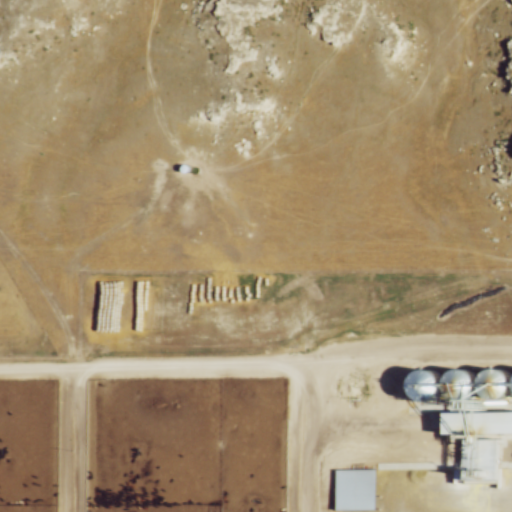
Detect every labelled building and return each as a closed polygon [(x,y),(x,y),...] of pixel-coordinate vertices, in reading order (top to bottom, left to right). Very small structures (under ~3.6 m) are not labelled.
[(507,397),(510,394),(511,390),(511,385),(511,381),(509,377),(505,374),(501,372),(497,372),(492,374),(489,376),(486,380),(485,385),(485,389),(487,393),(490,397),(494,399),(499,400),(503,399),(507,397)] [(435,399),(438,396),(440,391),(440,387),(439,383),(437,379),(433,376),(429,374),(425,374),(420,376),(417,378),(414,382),(413,386),(413,391),(415,395),(418,399),(422,401),(427,402),(431,401),(435,399)] [(472,399),(475,396),(476,391),(477,387),(476,383),(474,379),(470,376),(466,374),(461,374),(457,376),(453,378),(451,382),(449,386),(450,391),(451,395),(455,399),(459,401),(463,402),(468,401),(472,399)] [(511,412),(444,415),(445,436),(511,434),(511,412)] [(463,440),(464,480),(502,479),(502,474),(511,473),(511,467),(499,468),(498,439),(463,440)] [(336,473),(336,511),(378,510),(378,473),(336,473)]
